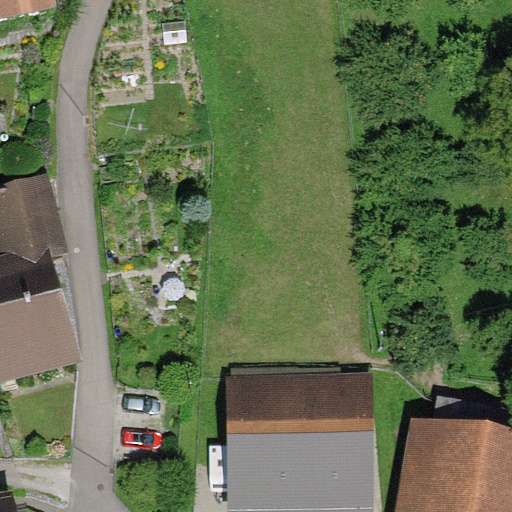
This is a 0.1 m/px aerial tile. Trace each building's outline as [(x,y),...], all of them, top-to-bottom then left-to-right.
[(0,0),(0,27),(58,16),(54,0),(0,0)] [(44,185),(0,197),(0,231),(6,253),(58,238),(44,185)] [(0,281),(0,385),(81,363),(51,267),(0,281)] [(360,400),(234,402),(236,506),(362,504),(360,400)] [(511,511),(511,451),(443,440),(430,511),(511,511)]
